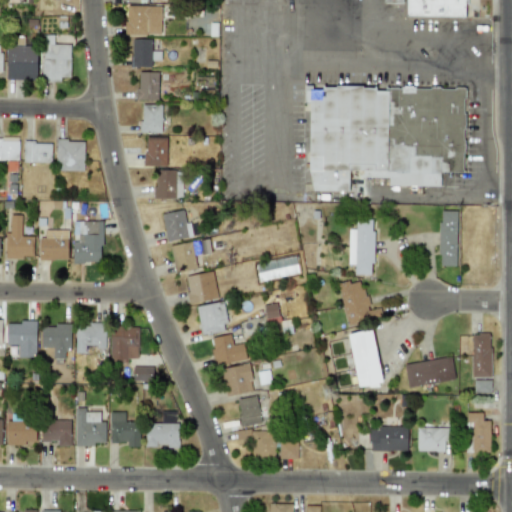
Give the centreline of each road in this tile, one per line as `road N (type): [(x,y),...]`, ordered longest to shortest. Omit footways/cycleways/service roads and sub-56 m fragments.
road 1 (residential): [(231,511),(136,257),(101,106),(91,0)]
road 2 (residential): [(0,475),(511,483)]
road 3 (residential): [(0,288),(147,289)]
